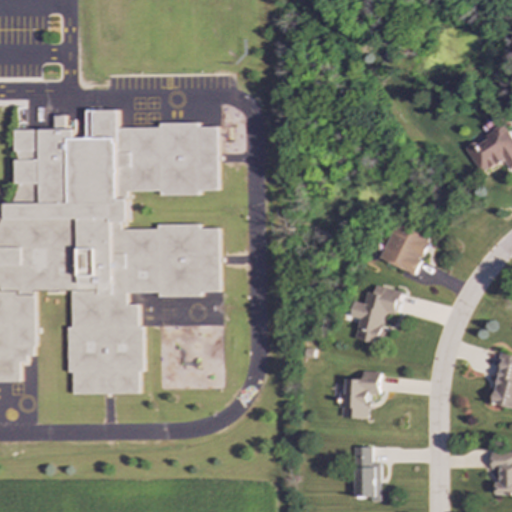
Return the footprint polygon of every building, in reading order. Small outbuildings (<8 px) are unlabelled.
[(128,296),(220,295),(219,227),(130,227),(130,194),(218,193),(218,126),(119,127),(119,110),(79,111),(79,116),(56,116),(56,130),(18,131),(18,184),(42,184),(42,204),(8,204),(8,220),(80,220),(80,289),(71,289),(72,395),(142,395),(141,305),(128,305),(128,296)] [(481,174),(505,160),(510,170),(511,168),(511,139),(499,119),(481,129),(485,136),(466,147),(481,174)] [(381,258),(415,275),(432,239),(398,222),(381,258)] [(24,248),(0,248),(0,266),(24,266),(24,248)] [(356,340),(380,345),(387,312),(398,315),(403,292),(377,286),(375,293),(368,292),(366,304),(356,301),(352,317),(361,319),(356,340)] [(511,355),(501,353),(493,390),(496,391),(493,404),(511,408),(511,355)] [(381,372),(364,372),(364,380),(347,379),(346,394),(342,394),(341,418),(370,419),(371,395),(380,395),(381,372)] [(356,448),(356,497),(372,497),(372,502),(381,501),(381,463),(372,463),(372,448),(356,448)] [(492,470),(498,470),(497,495),(511,495),(511,452),(492,452),(492,470)]
